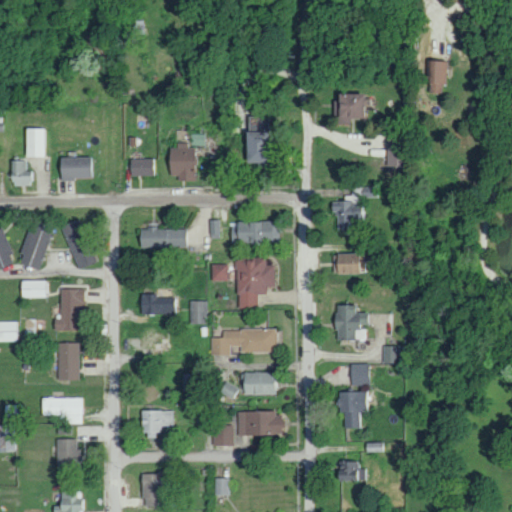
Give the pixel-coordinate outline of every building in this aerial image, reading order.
[(441,92),(442,83),(446,83),(447,60),(430,59),(429,91),(441,92)] [(361,117),(362,92),(336,92),(335,122),(346,123),(346,117),(361,117)] [(244,130),(244,162),(268,162),(267,131),(263,131),(263,116),(247,116),(247,130),(244,130)] [(25,156),(47,156),(47,127),(25,127),(25,156)] [(404,164),(403,137),(385,138),(386,165),(404,164)] [(193,179),(194,145),(168,145),(167,174),(177,175),(177,179),(193,179)] [(94,178),(93,156),(59,157),(59,179),(94,178)] [(151,158),(129,158),(129,175),(152,175),(151,158)] [(11,185),(34,185),(33,170),(26,170),(25,159),(11,159),(11,185)] [(331,201),(331,214),(338,214),(339,229),(349,228),(349,220),(362,219),(361,186),(352,186),(353,194),(343,195),(344,201),(331,201)] [(18,262),(38,269),(53,225),(33,218),(18,262)] [(93,262),(76,218),(60,224),(77,268),(93,262)] [(209,219),(211,237),(221,236),(218,218),(209,219)] [(236,221),(236,230),(231,230),(231,242),(279,241),(278,220),(236,221)] [(0,224),(0,267),(14,263),(0,224)] [(185,227),(150,227),(150,228),(139,228),(139,247),(186,246),(185,227)] [(357,252),(335,253),(336,273),(358,273),(357,252)] [(266,257),(235,257),(235,270),(237,270),(237,305),(257,305),(257,293),(266,293),(266,286),(274,286),(274,264),(266,264),(266,257)] [(228,279),(228,263),(211,264),(212,280),(228,279)] [(46,296),(46,280),(20,280),(21,297),(46,296)] [(82,288),(60,287),(60,318),(54,318),(54,330),(81,330),(82,288)] [(140,294),(140,313),(173,314),(174,295),(140,294)] [(208,323),(208,300),(190,300),(190,323),(208,323)] [(335,339),(355,339),(355,329),(360,329),(360,326),(367,326),(367,312),(354,312),(354,304),(335,304),(335,339)] [(20,321),(0,321),(0,340),(20,340),(20,321)] [(211,354),(230,354),(230,345),(240,345),(240,351),(277,351),(277,328),(222,328),(222,336),(211,336),(211,354)] [(79,342),(58,342),(58,379),(79,379),(79,342)] [(383,345),(383,362),(398,362),(398,345),(383,345)] [(350,385),(368,384),(368,363),(350,363),(350,385)] [(275,371),(242,372),(243,394),(276,393),(275,371)] [(220,390),(234,399),(240,389),(226,381),(220,390)] [(344,427),(365,427),(364,390),(337,391),(338,410),(344,410),(344,427)] [(42,414),(66,414),(66,423),(83,423),(84,397),(42,396),(42,414)] [(175,425),(175,409),(142,410),(143,435),(164,435),(164,426),(175,425)] [(275,410),(238,411),(239,434),(283,433),(282,414),(275,415),(275,410)] [(16,424),(0,424),(0,451),(16,451),(16,424)] [(213,445),(234,444),(233,424),(213,425),(213,445)] [(73,434),(74,426),(59,425),(58,433),(73,434)] [(57,465),(79,465),(79,438),(57,438),(57,465)] [(358,468),(358,461),(336,461),(336,480),(367,480),(368,468),(358,468)] [(142,505),(162,505),(162,490),(167,491),(168,473),(143,472),(142,505)] [(231,478),(216,477),(215,494),(230,495),(231,478)] [(82,511),(83,490),(60,490),(60,505),(54,505),(53,511),(82,511)]
